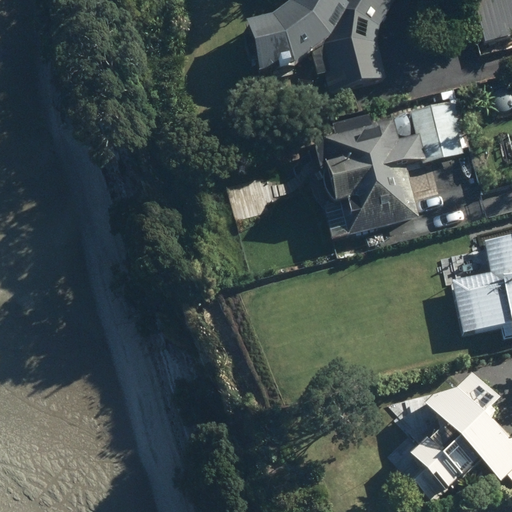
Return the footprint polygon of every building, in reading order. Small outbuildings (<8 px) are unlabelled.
[(285,80),(294,78),(310,65),(315,83),(322,81),(327,99),(382,83),(373,50),(377,34),(396,0),(336,0),(331,10),(312,0),(297,0),(288,16),(272,28),(242,38),(246,51),(239,53),(247,77),(253,74),(258,89),(276,83),(278,91),(287,87),(285,80)] [(473,9),(484,49),(509,43),(508,41),(511,39),(511,15),(508,1),(473,9)] [(345,247),(417,227),(403,178),(470,159),(455,105),(408,118),(410,123),(369,134),(367,126),(331,135),(334,146),(311,152),(328,212),(330,211),(333,220),(338,218),(345,247)] [(289,163),(292,175),(305,172),(303,159),(289,163)] [(511,241),(483,249),(490,279),(449,289),(462,344),(511,333),(511,336),(511,241)] [(476,474),(498,495),(506,487),(511,492),(511,449),(503,452),(482,432),(499,413),(469,385),(452,403),(431,409),(421,419),(441,437),(427,453),(424,450),(407,469),(421,482),(412,492),(431,510),(440,501),(443,504),(457,489),(460,492),(476,474)]
